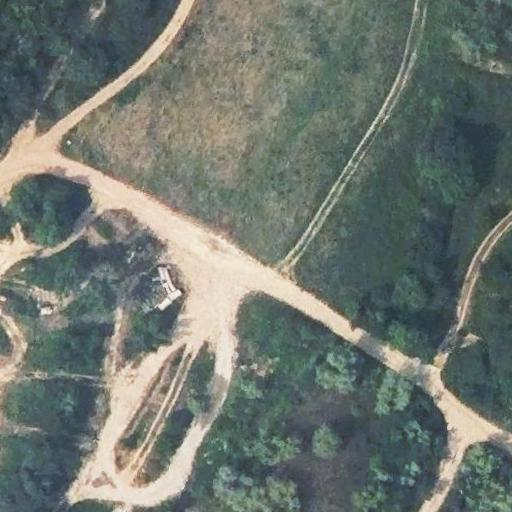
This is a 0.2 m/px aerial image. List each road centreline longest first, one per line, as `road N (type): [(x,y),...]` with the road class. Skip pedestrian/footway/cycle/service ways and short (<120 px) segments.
road 1 (track): [(23,156),(76,171),(174,220),(429,378),(449,409),(452,442),(421,511)]
road 2 (track): [(511,218),(469,279),(429,378),(511,439)]
road 3 (track): [(187,0),(171,32),(0,174)]
road 4 (track): [(23,156),(21,125),(97,0)]
